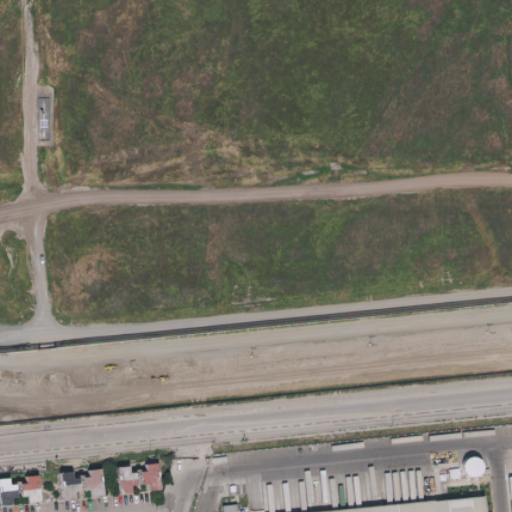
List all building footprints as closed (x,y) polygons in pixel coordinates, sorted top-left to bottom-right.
[(29,100),(40,100),(40,143),(29,143),(29,100)] [(166,489),(165,462),(149,463),(150,484),(151,484),(151,490),(166,489)] [(138,480),(137,472),(143,471),(143,464),(155,463),(157,489),(145,490),(145,484),(138,484),(138,480)] [(139,464),(119,466),(120,475),(124,475),(126,492),(141,491),(139,464)] [(115,478),(114,467),(126,466),(127,473),(133,472),(134,481),(134,484),(128,485),(128,492),(117,493),(117,488),(116,482),(116,480),(115,478)] [(81,486),(81,477),(87,477),(86,470),(98,469),(101,495),(88,496),(88,489),(82,490),(81,486)] [(58,484),(57,473),(69,471),(70,478),(75,478),(76,486),(77,491),(71,491),(72,498),(60,499),(59,489),(58,484)] [(465,472),(441,473),(441,484),(452,483),(452,478),(458,477),(458,479),(466,479),(465,472)] [(18,492),(18,484),(23,483),(23,476),(35,475),(38,502),(25,503),(25,496),(19,496),(18,492)] [(0,478),(6,478),(7,485),(13,484),(14,492),(14,497),(8,498),(9,504),(0,505),(0,478)] [(256,511),(485,511),(483,485),(256,511)]
